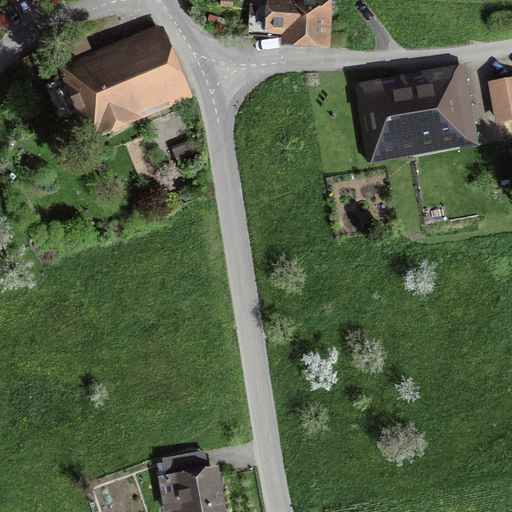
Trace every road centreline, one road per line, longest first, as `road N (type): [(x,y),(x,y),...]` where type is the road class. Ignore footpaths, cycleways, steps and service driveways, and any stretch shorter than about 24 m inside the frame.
road 1 (residential): [(279,511),(204,72)]
road 2 (residential): [(204,72),(511,46)]
road 3 (residential): [(0,56),(37,29),(117,0)]
